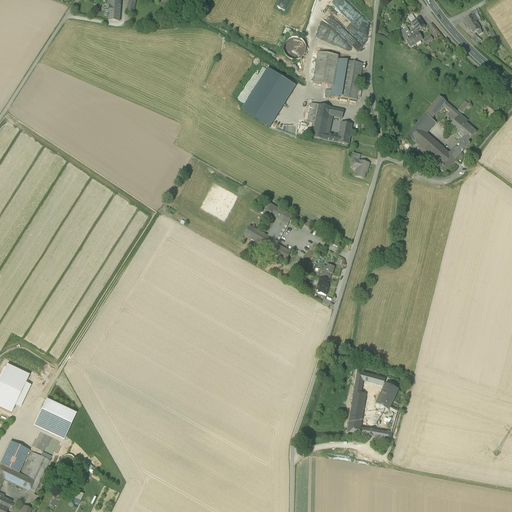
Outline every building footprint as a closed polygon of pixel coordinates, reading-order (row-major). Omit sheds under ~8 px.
[(320,14),(330,2),(333,6),(335,6),(334,8),(349,20),(356,23),(355,25),(361,27),(363,25),(363,23),(366,24),(368,21),(367,21),(342,0),(321,0),(314,8),(313,11),(320,14)] [(134,13),(136,3),(129,1),(126,11),(134,13)] [(110,20),(118,21),(120,5),(119,5),(119,3),(111,2),(110,20)] [(412,15),(407,18),(411,23),(416,20),(412,15)] [(321,32),(336,44),(341,37),(353,47),(357,42),(352,38),(354,36),(348,31),(349,30),(351,31),(355,27),(347,21),(343,26),(331,17),(325,23),(327,24),(321,32)] [(471,30),(473,34),(480,29),(476,22),(472,17),(464,22),(470,31),(471,30)] [(412,24),(415,28),(418,33),(425,29),(419,20),(412,24)] [(272,41),(278,43),(285,26),(279,24),(272,41)] [(400,33),(406,42),(406,41),(408,40),(412,37),(409,33),(410,33),(406,28),(400,33)] [(412,37),(418,33),(415,28),(413,29),(414,30),(410,33),(409,33),(412,37)] [(408,40),(410,44),(413,42),(415,45),(423,40),(418,33),(412,37),(408,40)] [(471,40),(477,46),(481,42),(475,36),(471,40)] [(423,42),(426,46),(433,41),(430,37),(423,42)] [(297,39),(292,38),(288,40),(285,43),(284,47),(284,52),(285,55),(288,59),(292,61),(297,61),(300,59),(304,56),(306,52),(306,47),(304,44),(301,40),(297,39)] [(328,85),(333,86),(337,60),(338,57),(318,53),(313,83),(328,85)] [(346,62),(337,60),(333,86),(332,89),(331,97),(340,98),(346,62)] [(340,98),(356,101),(357,98),(358,92),(363,64),(346,62),(340,98)] [(267,69),(241,111),(269,129),(296,87),(267,69)] [(407,136),(415,144),(424,133),(433,122),(434,122),(432,120),(443,107),(449,112),(446,115),(454,122),(449,127),(458,134),(466,124),(468,121),(451,107),(439,97),(407,136)] [(458,111),(462,114),(469,105),(465,102),(458,111)] [(307,122),(315,124),(319,106),(311,104),(307,122)] [(330,108),(319,106),(315,124),(312,138),(337,143),(338,137),(337,137),(337,135),(335,134),(334,136),(329,135),(325,134),(327,124),(331,125),(333,117),(342,119),(344,111),(330,108)] [(424,133),(427,135),(436,124),(433,122),(424,133)] [(339,135),(350,137),(352,125),(341,123),(339,135)] [(458,144),(464,151),(470,144),(468,142),(476,133),(466,124),(458,134),(463,138),(458,144)] [(415,144),(418,146),(427,135),(424,133),(415,144)] [(337,143),(349,146),(350,137),(339,135),(338,137),(337,143)] [(449,154),(427,135),(418,146),(420,148),(435,161),(440,165),(449,154)] [(458,144),(455,148),(462,154),(464,151),(458,144)] [(431,166),(435,161),(420,148),(416,152),(431,166)] [(456,160),(462,154),(455,148),(449,154),(456,160)] [(353,160),(359,162),(361,156),(353,153),(351,160),(353,160)] [(437,169),(444,174),(456,160),(449,154),(440,165),(437,169)] [(355,177),(364,179),(367,168),(368,169),(369,164),(359,162),(353,160),(352,166),(357,167),(355,177)] [(288,225),(292,217),(269,204),(268,207),(264,205),(260,213),(269,218),(271,216),(277,219),(267,237),(249,227),(244,236),(267,249),(266,251),(286,262),(291,253),(275,244),(272,242),(283,222),(286,225),(288,225)] [(272,242),(275,244),(286,225),(283,222),(272,242)] [(285,228),(277,244),(279,245),(286,229),(285,228)] [(330,244),(338,248),(341,243),(333,238),(330,244)] [(322,275),(321,278),(330,281),(331,275),(332,275),(334,268),(328,266),(327,268),(324,267),(323,271),(324,271),(323,275),(322,275)] [(328,287),(330,281),(321,278),(319,283),(320,283),(319,287),(318,287),(317,291),(319,292),(318,294),(326,296),(328,288),(328,287)] [(13,407),(23,386),(27,378),(4,368),(0,375),(0,410),(9,415),(13,407)] [(361,394),(363,381),(364,374),(357,372),(348,428),(347,433),(357,435),(358,427),(361,428),(366,395),(361,394)] [(385,380),(364,374),(363,381),(384,387),(385,385),(384,384),(385,380)] [(376,405),(389,411),(390,409),(399,391),(385,385),(384,387),(376,405)] [(23,386),(13,407),(19,410),(29,388),(23,386)] [(75,414),(46,401),(36,422),(65,436),(75,414)] [(65,436),(36,422),(34,427),(63,441),(65,436)] [(357,435),(369,437),(370,430),(360,429),(361,428),(358,427),(357,435)] [(385,433),(374,431),(373,437),(391,440),(392,435),(385,433)] [(0,465),(2,466),(18,474),(29,451),(10,442),(0,464),(0,465)] [(3,480),(29,492),(34,482),(28,479),(39,456),(31,452),(20,475),(18,474),(2,466),(0,469),(0,481),(2,482),(3,480)] [(43,452),(41,457),(50,461),(52,457),(43,452)] [(66,469),(68,469),(71,469),(73,468),(75,465),(75,463),(75,460),(74,458),(72,456),(69,455),(67,455),(64,456),(62,458),(61,460),(61,463),(62,465),(63,467),(66,469)] [(41,457),(39,456),(28,479),(34,482),(29,492),(34,495),(50,461),(41,457)] [(84,467),(88,472),(93,468),(88,463),(84,467)] [(83,494),(77,492),(74,499),(81,501),(83,494)] [(0,511),(7,511),(12,502),(5,499),(1,509),(0,508),(0,511)]
